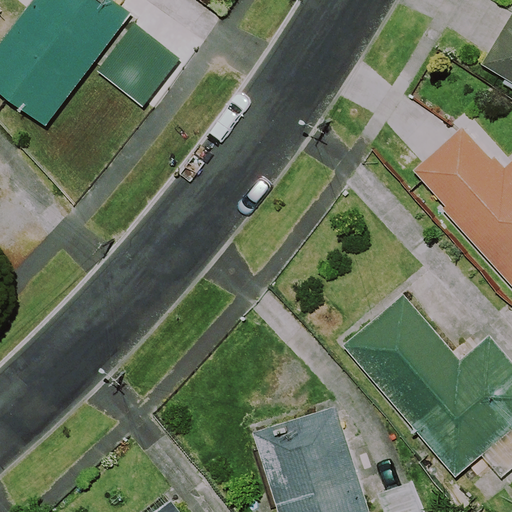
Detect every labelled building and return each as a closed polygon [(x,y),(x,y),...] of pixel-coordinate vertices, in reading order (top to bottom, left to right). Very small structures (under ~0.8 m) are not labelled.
[(144,2),(141,0),(35,0),(0,47),(0,74),(57,117),(144,2)] [(511,13),(481,65),(511,83),(511,13)] [(495,155),(491,159),(463,127),(413,170),(445,206),(442,208),(511,288),(511,160),(505,166),(495,155)] [(0,173),(9,167),(0,155),(0,173)] [(459,360),(404,295),(343,346),(456,479),(484,456),(502,478),(511,469),(511,362),(489,335),(459,360)] [(383,511),(370,511),(335,406),(252,433),(278,511),(424,511),(414,481),(377,493),(383,511)] [(180,511),(171,500),(155,511),(180,511)]
